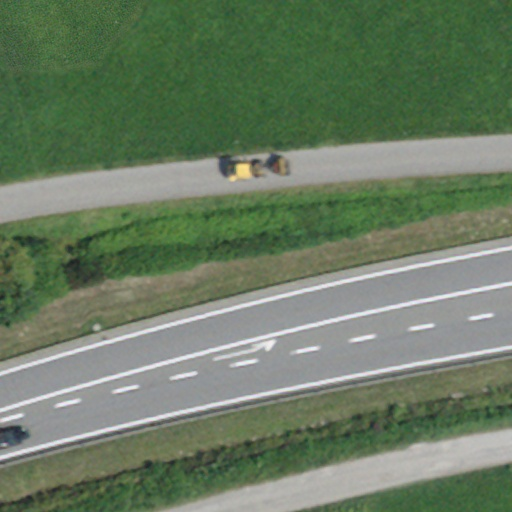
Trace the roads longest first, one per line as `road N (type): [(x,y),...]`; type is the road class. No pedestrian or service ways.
road 1 (primary): [(511,297),(260,347),(0,412)]
road 2 (track): [(511,152),(236,174),(0,206)]
road 3 (track): [(511,449),(301,483),(209,511)]
